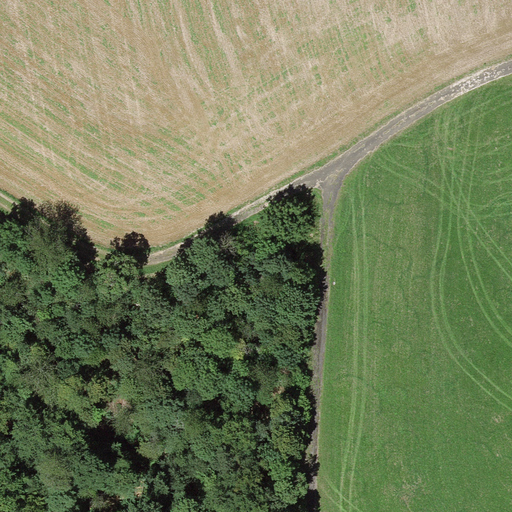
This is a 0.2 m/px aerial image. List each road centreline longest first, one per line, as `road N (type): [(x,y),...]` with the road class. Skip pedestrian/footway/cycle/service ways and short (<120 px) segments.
road 1 (track): [(0,203),(116,261),(152,259),(511,67)]
road 2 (track): [(310,511),(331,164)]
